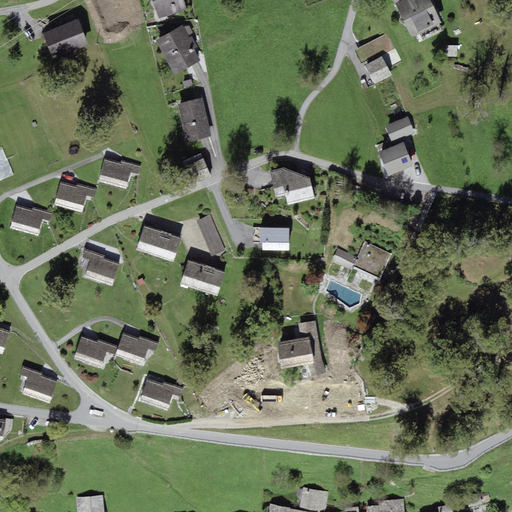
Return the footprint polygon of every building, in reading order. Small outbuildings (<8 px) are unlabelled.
[(151,0),(158,19),(187,10),(183,0),(151,0)] [(441,23),(428,0),(402,0),(393,5),(412,39),(441,23)] [(78,20),(42,34),(51,57),(87,43),(78,20)] [(182,25),(155,41),(165,58),(190,44),(194,41),(192,36),(189,38),(182,25)] [(385,34),(354,51),(361,65),(393,49),(385,34)] [(190,44),(165,58),(175,76),(200,62),(193,50),(198,47),(194,41),(190,44)] [(391,76),(382,57),(365,66),(374,84),(391,76)] [(201,95),(199,80),(181,83),(184,98),(201,95)] [(200,99),(177,104),(187,143),(210,137),(200,99)] [(407,117),(384,126),(391,143),(414,134),(407,117)] [(402,143),(378,154),(389,178),(413,167),(402,143)] [(1,147),(0,147),(0,181),(13,176),(1,147)] [(121,163),(104,159),(98,181),(126,189),(130,173),(138,175),(141,165),(122,160),(121,163)] [(211,178),(203,159),(188,165),(196,184),(211,178)] [(309,178),(284,167),(270,171),(276,197),(285,195),(287,205),(314,199),(309,178)] [(77,187),(60,182),(54,205),(82,213),(86,197),(94,199),(97,189),(78,184),(77,187)] [(33,210),(16,205),(9,228),(38,235),(42,220),(50,222),(53,212),(33,207),(33,210)] [(225,251),(210,215),(197,220),(212,256),(225,251)] [(153,257),(161,231),(144,225),(135,251),(153,257)] [(289,229),(253,228),(252,243),(262,243),(262,251),(288,251),(288,244),(289,229)] [(173,263),(181,238),(161,231),(153,257),(173,263)] [(392,254),(365,241),(357,258),(353,267),(380,280),(392,254)] [(82,258),(90,260),(85,276),(113,284),(119,263),(103,258),(104,255),(85,249),(82,258)] [(353,267),(357,258),(337,249),(331,262),(351,271),(353,267)] [(198,290),(206,265),(188,260),(180,284),(198,290)] [(217,296),(225,272),(206,265),(198,290),(217,296)] [(324,365),(317,321),(298,324),(300,339),(277,343),(281,369),(308,365),(308,368),(312,378),(329,374),(324,365)] [(0,355),(2,356),(10,331),(0,328),(0,355)] [(142,365),(148,349),(156,351),(159,343),(140,336),(139,338),(123,333),(118,346),(115,356),(142,365)] [(100,369),(106,352),(115,356),(118,346),(98,339),(97,341),(82,336),(73,359),(100,369)] [(19,376),(27,379),(22,394),(50,404),(58,381),(41,375),(42,372),(23,366),(19,376)] [(164,381),(163,383),(147,378),(140,401),(167,409),(172,394),(181,397),(184,387),(164,381)] [(364,381),(354,382),(355,395),(365,394),(364,381)] [(324,511),(328,491),(303,487),(300,508),(323,511),(324,511)] [(103,511),(102,495),(76,498),(77,511),(103,511)] [(403,511),(403,499),(378,501),(379,505),(379,511),(403,511)]
